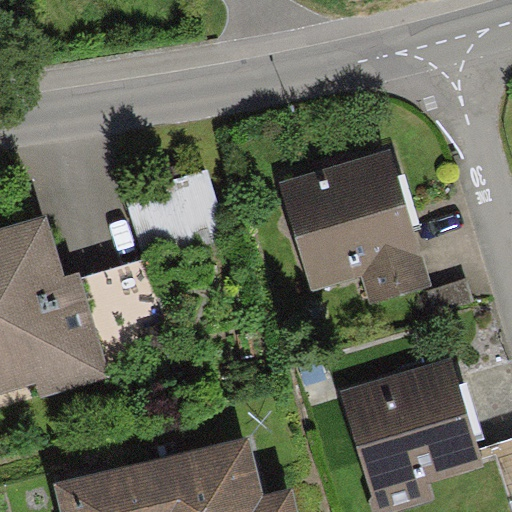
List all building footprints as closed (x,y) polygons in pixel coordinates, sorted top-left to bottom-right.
[(390,160),(282,190),(310,292),(362,278),(371,309),(426,294),(390,160)] [(146,253),(228,232),(215,179),(132,200),(146,253)] [(46,227),(0,240),(0,399),(45,386),(48,395),(106,378),(77,281),(63,285),(46,227)] [(452,369),(344,400),(374,511),(399,511),(432,503),(427,483),(480,469),(452,369)] [(250,448),(57,493),(61,511),(298,511),(296,501),(264,508),(250,448)]
